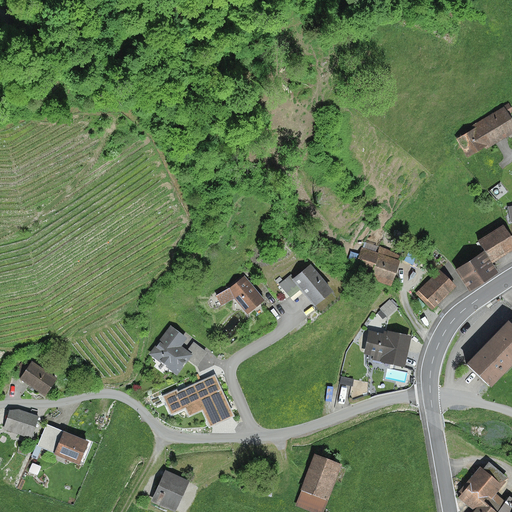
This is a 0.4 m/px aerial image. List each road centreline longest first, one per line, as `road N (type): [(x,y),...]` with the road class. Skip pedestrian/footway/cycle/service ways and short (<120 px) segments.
road 1 (residential): [(254,436),(168,434),(112,393),(0,405)]
road 2 (residential): [(431,399),(395,399),(254,436)]
road 3 (track): [(0,236),(38,217),(137,141)]
road 4 (tertiary): [(431,399),(440,337),(457,315),(511,277)]
road 5 (residential): [(254,436),(233,365),(290,323)]
